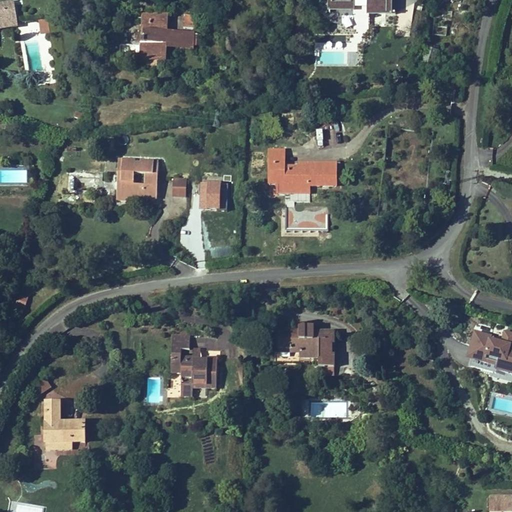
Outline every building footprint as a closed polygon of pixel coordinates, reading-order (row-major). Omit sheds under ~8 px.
[(391,11),(390,0),(329,0),(329,9),(354,10),(354,1),(369,2),(368,10),(391,11)] [(0,30),(19,28),(14,2),(0,3),(0,30)] [(195,45),(195,33),(169,32),(169,15),(142,14),(141,38),(138,38),(138,45),(141,45),(141,54),(163,54),(164,44),(195,45)] [(185,28),(199,29),(199,16),(185,15),(185,28)] [(39,20),(41,34),(49,33),(47,19),(39,20)] [(120,51),(131,51),(131,44),(120,43),(120,51)] [(195,51),(195,45),(164,44),(163,54),(141,54),(140,62),(168,63),(168,50),(195,51)] [(427,46),(422,66),(433,68),(438,48),(427,46)] [(316,130),(319,145),(325,144),(322,129),(316,130)] [(327,237),(330,191),(336,192),(337,170),(299,167),(299,172),(284,171),(285,156),(269,155),(267,190),(277,190),(277,194),(309,196),(309,201),(286,199),(284,234),(327,237)] [(122,195),(123,165),(118,165),(116,206),(137,207),(137,203),(128,202),(122,195)] [(137,166),(123,165),(122,195),(128,202),(137,203),(157,204),(158,195),(153,191),(154,180),(159,180),(160,167),(142,166),(142,170),(136,170),(137,166)] [(172,196),(186,197),(187,178),(173,177),(172,196)] [(205,182),(204,208),(228,209),(229,184),(205,182)] [(17,305),(26,307),(29,296),(19,294),(17,305)] [(305,327),(305,335),(286,334),(285,355),(307,355),(306,361),(325,361),(325,370),(340,370),(340,357),(336,357),(336,346),(340,346),(340,333),(318,333),(319,328),(305,327)] [(175,342),(173,379),(184,379),(183,396),(195,397),(195,393),(218,394),(219,363),(210,363),(210,367),(202,366),(202,369),(195,369),(196,362),(184,361),(184,355),(191,355),(191,342),(175,342)] [(511,347),(511,351),(484,344),(478,369),(504,376),(503,379),(511,381),(511,347)] [(503,379),(504,376),(478,369),(475,379),(502,386),(503,379)] [(55,390),(50,381),(35,388),(40,398),(55,390)] [(49,428),(49,446),(74,446),(87,445),(87,429),(62,429),(62,407),(52,407),(52,428),(49,428)] [(74,446),(49,446),(49,454),(74,453),(74,446)] [(511,511),(511,497),(496,498),(496,511),(511,511)] [(17,503),(15,511),(42,511),(43,508),(17,503)]
